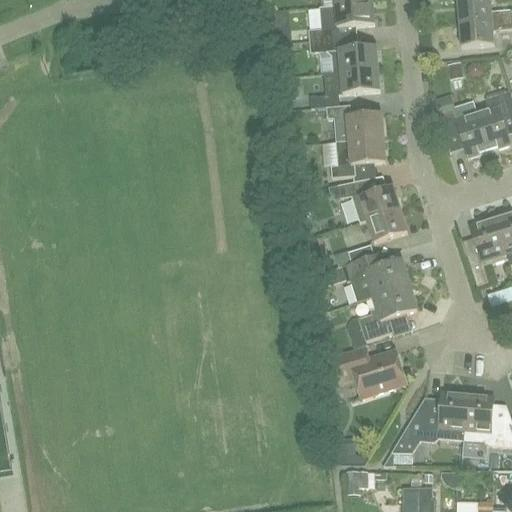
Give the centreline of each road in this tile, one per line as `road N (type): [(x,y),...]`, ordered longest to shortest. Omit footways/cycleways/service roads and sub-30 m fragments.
road 1 (residential): [(432,206),(416,155),(403,0)]
road 2 (residential): [(159,0),(88,9),(0,37)]
road 3 (residential): [(474,340),(432,206)]
